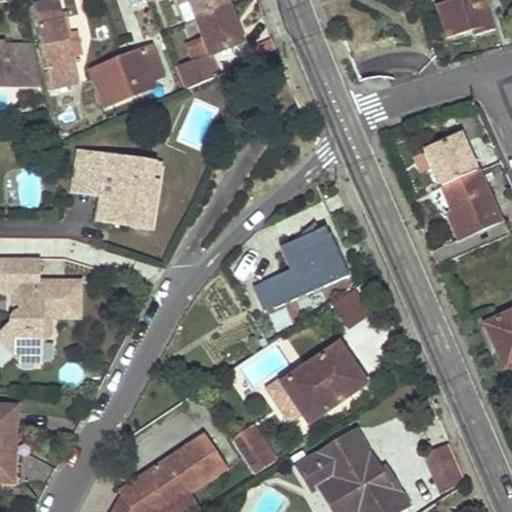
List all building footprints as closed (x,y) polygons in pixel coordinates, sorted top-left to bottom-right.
[(76,33),(66,35),(59,0),(53,0),(35,4),(53,89),(76,84),(70,57),(81,54),(76,33)] [(191,1),(197,19),(230,6),(227,0),(178,0),(181,5),(191,1)] [(474,35),(493,29),(484,0),(453,0),(437,5),(447,37),(473,31),(474,35)] [(243,43),(230,6),(197,19),(204,37),(193,41),(200,58),(181,64),(188,82),(214,72),(208,57),(243,43)] [(275,48),(271,38),(256,45),(260,55),(275,48)] [(0,42),(0,85),(43,86),(35,46),(5,45),(5,43),(0,42)] [(152,48),(94,72),(107,106),(155,87),(154,80),(163,76),(152,48)] [(475,140),(465,115),(455,119),(465,143),(475,140)] [(439,187),(476,172),(458,136),(423,152),(439,187)] [(81,152),(76,183),(105,188),(104,198),(100,222),(142,229),(145,210),(155,211),(160,183),(155,182),(158,164),(81,152)] [(457,239),(431,251),(437,266),(504,235),(490,205),(476,172),(439,187),(453,219),(449,221),(457,239)] [(105,188),(76,183),(74,193),(104,198),(105,188)] [(142,229),(153,230),(155,211),(145,210),(142,229)] [(335,250),(326,228),(281,247),(292,270),(280,275),(279,272),(267,277),(268,280),(253,287),(263,310),(273,306),(274,309),(349,277),(337,249),(335,250)] [(0,291),(13,292),(21,292),(21,312),(19,312),(18,312),(17,313),(15,313),(14,315),(13,316),(13,317),(12,318),(12,320),(12,323),(0,333),(0,340),(21,363),(41,363),(42,343),(51,335),(51,318),(81,319),(82,282),(39,281),(40,258),(0,256),(0,291)] [(21,292),(13,292),(12,320),(12,318),(13,317),(13,316),(14,315),(15,313),(17,313),(18,312),(19,312),(21,312),(21,292)] [(351,293),(333,304),(347,328),(365,317),(351,293)] [(504,369),(511,365),(511,311),(494,320),(488,322),(498,343),(493,345),(504,369)] [(488,322),(482,325),(493,345),(498,343),(488,322)] [(352,364),(339,344),(334,348),(347,367),(352,364)] [(303,414),(309,423),(367,384),(352,364),(347,367),(334,348),(282,383),(281,381),(269,389),(291,422),(303,414)] [(0,408),(0,482),(12,484),(14,452),(9,451),(11,409),(0,408)] [(256,425),(231,440),(255,476),(279,460),(256,425)] [(356,434),(299,468),(312,491),(319,488),(333,479),(352,511),(399,511),(408,507),(390,476),(384,479),(380,473),(356,434)] [(205,436),(119,493),(121,496),(111,511),(200,511),(202,511),(191,493),(228,469),(205,436)] [(462,483),(446,447),(424,456),(440,493),(462,483)] [(302,451),(290,458),(295,464),(306,457),(302,451)] [(390,476),(386,469),(380,473),(384,479),(390,476)] [(352,511),(333,479),(319,488),(333,511),(352,511)]
